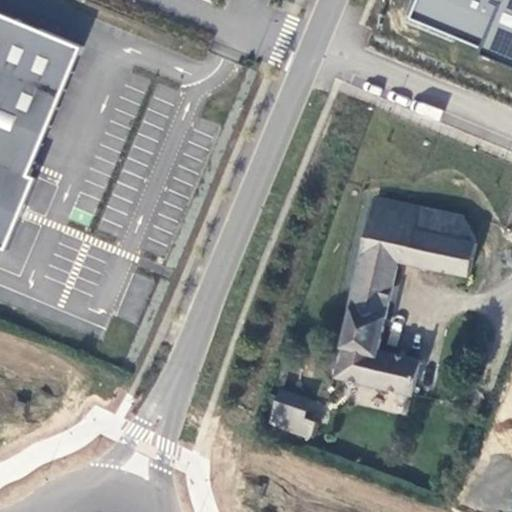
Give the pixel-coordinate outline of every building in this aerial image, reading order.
[(511,0),(423,0),(415,20),(490,52),(511,60),(511,0)] [(0,245),(11,250),(41,176),(33,174),(84,47),(0,11),(0,245)] [(380,350),(401,260),(470,275),(477,243),(474,242),(416,230),(421,207),(377,198),(351,308),(354,308),(345,348),(346,348),(340,377),(414,394),(421,360),(380,350)] [(464,216),(421,207),(416,230),(474,242),(464,216)] [(283,389),(275,411),(293,417),(288,430),(312,438),(318,422),(306,418),(312,400),(283,389)] [(293,417),(275,411),(271,424),(288,430),(293,417)]
